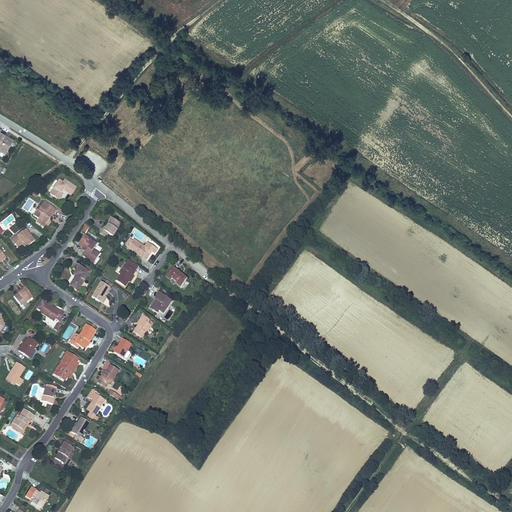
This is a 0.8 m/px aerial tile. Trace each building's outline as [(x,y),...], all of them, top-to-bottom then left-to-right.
[(0,154),(4,157),(13,142),(4,137),(5,137),(0,134),(0,154)] [(58,199),(62,193),(64,191),(71,195),(75,189),(64,181),(62,184),(59,181),(50,194),(58,199)] [(27,199),(23,209),(28,211),(33,201),(27,199)] [(33,216),(39,219),(46,224),(55,211),(43,203),(38,211),(37,211),(33,216)] [(4,229),(16,222),(12,215),(0,222),(4,229)] [(113,235),(120,225),(118,223),(119,221),(114,217),(111,222),(108,226),(105,225),(103,228),(102,228),(99,232),(105,236),(108,232),(113,235)] [(84,224),(81,233),(87,235),(90,226),(84,224)] [(16,242),(14,244),(16,248),(24,243),(27,247),(34,242),(26,230),(14,239),(16,242)] [(83,248),(86,250),(88,252),(85,257),(94,262),(100,252),(94,248),(97,242),(85,235),(79,244),(84,247),(83,248)] [(152,251),(134,239),(129,247),(136,252),(137,250),(144,255),(143,257),(147,259),(152,251)] [(125,269),(122,274),(117,281),(126,286),(130,280),(133,275),(140,266),(129,258),(122,268),(125,269)] [(79,290),(91,271),(80,264),(74,273),(76,274),(70,285),(79,290)] [(179,269),(175,266),(167,275),(171,279),(173,277),(177,281),(176,282),(180,286),(188,277),(179,269)] [(102,301),(106,295),(111,287),(105,283),(102,281),(93,295),(102,301)] [(20,307),(32,299),(24,288),(21,290),(23,292),(18,295),(14,298),(20,307)] [(173,300),(160,291),(158,295),(159,296),(157,299),(158,300),(152,309),(158,312),(160,310),(164,313),(173,300)] [(46,303),(41,300),(36,308),(40,311),(39,313),(53,322),(55,319),(58,321),(63,314),(60,312),(59,313),(54,309),(45,304),(46,303)] [(142,337),(151,324),(148,322),(151,319),(144,314),(141,318),(142,319),(138,325),(134,331),(142,337)] [(67,339),(76,326),(71,323),(63,337),(67,339)] [(96,332),(85,325),(82,330),(83,330),(79,336),(76,334),(71,343),(73,344),(71,346),(77,350),(79,347),(83,350),(87,342),(89,343),(93,336),(96,332)] [(28,358),(37,344),(29,338),(24,345),(22,344),(17,351),(28,358)] [(133,344),(123,338),(118,346),(116,345),(113,350),(124,357),(133,344)] [(66,354),(58,367),(61,370),(56,377),(63,382),(66,378),(68,379),(76,367),(74,366),(76,361),(66,354)] [(111,363),(107,361),(102,369),(104,369),(101,373),(102,374),(98,382),(106,387),(109,382),(112,377),(114,379),(120,369),(111,364),(111,363)] [(16,363),(5,380),(12,385),(14,383),(20,387),(24,381),(19,379),(25,369),(16,363)] [(61,370),(58,367),(52,375),(56,377),(61,370)] [(34,385),(30,395),(35,397),(39,387),(34,385)] [(56,388),(47,385),(41,402),(51,405),(54,396),(56,388)] [(101,402),(103,398),(95,393),(96,391),(92,389),(87,396),(92,399),(86,409),(89,411),(95,415),(103,403),(101,402)] [(121,395),(110,389),(107,393),(119,400),(121,395)] [(17,416),(11,425),(21,431),(27,422),(29,424),(34,417),(23,411),(19,417),(17,416)] [(95,415),(89,411),(87,415),(96,421),(99,417),(95,415)] [(44,427),(49,419),(38,413),(33,421),(44,427)] [(77,422),(71,431),(76,434),(81,437),(90,423),(80,417),(77,422)] [(29,424),(27,422),(21,431),(11,425),(9,428),(21,436),(29,424)] [(81,437),(76,434),(74,437),(81,442),(84,439),(81,437)] [(67,438),(65,442),(73,447),(75,444),(67,438)] [(71,451),(73,448),(73,447),(65,442),(63,441),(59,447),(60,448),(63,449),(61,453),(59,451),(55,457),(63,463),(67,457),(71,459),(74,453),(71,451)] [(40,491),(40,493),(35,490),(30,487),(25,496),(32,500),(30,503),(36,506),(37,504),(42,507),(46,501),(43,499),(46,494),(40,491)]
